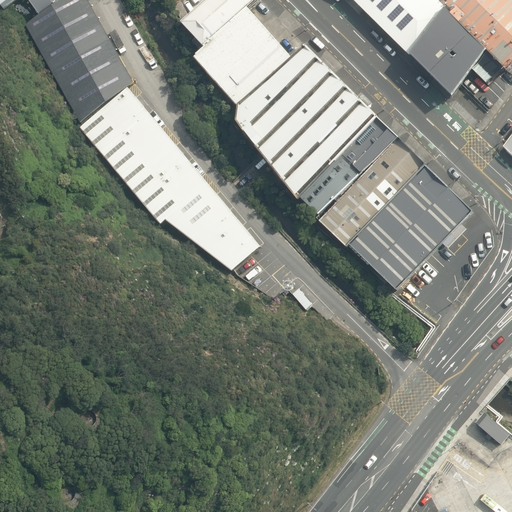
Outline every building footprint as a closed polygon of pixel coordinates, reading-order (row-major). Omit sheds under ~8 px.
[(17,0),(0,0),(0,2),(5,9),(17,0)] [(81,124),(135,83),(88,0),(62,0),(41,15),(27,25),(81,124)] [(30,0),(41,15),(62,0),(30,0)] [(207,0),(183,22),(206,47),(250,8),(258,0),(207,0)] [(354,0),(411,57),(412,56),(446,8),(438,0),(354,0)] [(511,0),(438,0),(446,8),(488,51),(509,72),(511,67),(511,0)] [(195,57),(240,106),(294,57),(250,8),(206,47),(195,57)] [(488,51),(446,8),(412,56),(454,99),(488,51)] [(301,200),(303,198),(380,118),(380,117),(307,43),(294,57),(240,106),(239,121),(301,200)] [(264,248),(131,88),(82,128),(162,225),(167,221),(234,272),(264,248)] [(319,215),(401,138),(380,118),(303,198),(319,215)] [(511,136),(502,147),(511,156),(511,136)] [(348,248),(351,244),(428,165),(401,138),(321,221),(348,248)] [(475,212),(428,165),(351,244),(399,291),(475,212)] [(92,432),(95,432),(97,431),(99,430),(101,427),(103,424),(103,420),(103,417),(101,413),(80,398),(78,401),(93,412),(95,413),(96,414),(97,416),(97,419),(97,421),(95,423),(94,425),(92,425),(89,426),(87,425),(71,414),(69,412),(67,416),(68,417),(88,431),(90,432),(92,432)] [(508,435),(485,418),(476,429),(499,447),(508,435)] [(73,508),(76,508),(79,506),(81,503),(83,500),(83,497),(83,494),(81,491),(61,475),(58,479),(74,489),(75,490),(76,492),(77,494),(77,495),(77,497),(76,499),(75,500),(73,501),(72,502),(70,502),(68,501),(52,491),(50,490),(48,493),(49,494),(69,507),(71,508),(73,508)]
